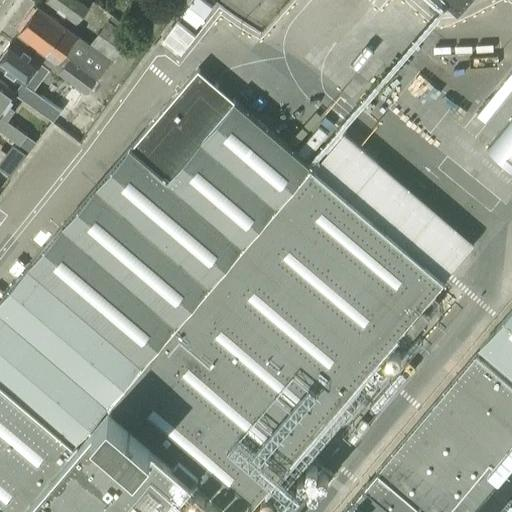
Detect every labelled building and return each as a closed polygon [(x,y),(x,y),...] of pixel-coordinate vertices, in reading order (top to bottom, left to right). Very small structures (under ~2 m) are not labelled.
[(90,0),(47,0),(76,21),(90,0)] [(196,25),(211,5),(204,0),(192,0),(181,14),(196,25)] [(441,0),(457,14),(468,0),(441,0)] [(57,61),(76,34),(37,5),(17,31),(57,61)] [(113,60),(134,32),(112,15),(90,44),(111,59),(113,60)] [(179,58),(195,36),(176,22),(160,44),(179,58)] [(60,110),(31,89),(39,79),(31,73),(40,61),(11,40),(0,54),(0,65),(22,82),(14,92),(16,93),(52,120),(60,110)] [(85,94),(111,59),(90,44),(84,52),(77,62),(69,57),(57,73),(85,94)] [(0,511),(296,511),(269,488),(264,489),(263,488),(442,277),(312,166),(234,99),(196,67),(129,146),(0,297),(0,511)] [(7,105),(16,93),(14,92),(0,81),(0,129),(27,150),(34,140),(6,120),(14,110),(7,105)] [(56,103),(70,113),(83,94),(70,84),(56,103)] [(69,128),(79,136),(93,117),(83,109),(69,128)] [(0,168),(6,173),(22,151),(13,144),(0,160),(0,168)] [(340,511),(511,511),(511,308),(499,324),(340,511)]
